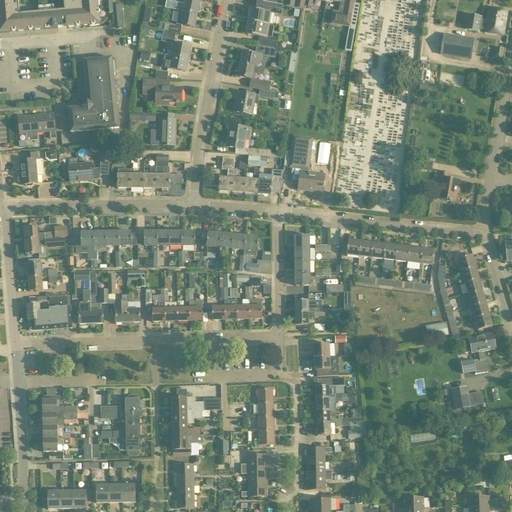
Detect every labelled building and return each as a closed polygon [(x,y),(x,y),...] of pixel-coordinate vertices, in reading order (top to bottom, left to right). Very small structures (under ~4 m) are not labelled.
[(16,0),(18,22),(94,13),(92,0),(16,0)] [(174,11),(179,12),(197,15),(200,1),(195,0),(186,0),(185,7),(175,4),(174,11)] [(286,0),(285,7),(295,9),(296,0),(286,0)] [(311,9),(313,0),(311,0),(296,0),(295,9),(305,10),(305,7),(311,9)] [(340,2),(339,11),(345,13),(346,0),(326,0),(327,0),(340,2)] [(346,0),(345,13),(339,11),(338,13),(333,12),(331,24),(349,28),(354,0),(346,0)] [(251,9),(249,22),(268,26),(270,14),(282,16),(283,6),(267,3),(257,2),(255,10),(251,9)] [(467,15),(465,30),(479,32),(479,29),(485,30),(484,33),(503,36),(507,12),(488,9),(486,21),(481,20),(481,17),(467,15)] [(194,29),(197,15),(179,12),(176,25),(194,29)] [(268,26),(249,22),(246,35),(259,37),(257,46),(276,49),(278,40),(266,38),(268,26)] [(182,28),(169,25),(164,24),(163,32),(176,34),(180,35),(182,28)] [(174,50),(172,57),(188,60),(188,58),(190,58),(191,52),(189,52),(190,47),(174,44),(176,34),(163,32),(161,42),(167,43),(166,49),(174,50)] [(444,35),(441,55),(470,59),(473,40),(444,35)] [(264,69),(265,62),(261,61),(261,57),(274,59),(276,49),(257,46),(256,54),(243,52),(241,65),(264,69)] [(286,72),(295,73),(297,54),(288,53),(286,72)] [(164,62),(162,68),(185,73),(188,60),(172,57),(165,56),(164,62)] [(83,60),(84,70),(113,68),(112,58),(83,60)] [(248,89),(260,91),(269,92),(271,83),(252,79),(253,74),(263,76),(264,69),(241,65),(239,77),(250,79),(248,89)] [(113,68),(84,70),(85,79),(114,76),(113,68)] [(155,79),(167,80),(168,72),(155,71),(155,79)] [(85,79),(86,88),(114,85),(114,76),(85,79)] [(178,104),(179,103),(182,103),(182,89),(167,89),(167,82),(153,81),(142,80),(142,96),(156,96),(155,106),(169,107),(169,103),(176,103),(176,104),(178,104)] [(86,88),(86,96),(115,94),(114,85),(86,88)] [(273,101),(274,94),(275,93),(269,92),(260,91),(259,96),(239,93),(238,104),(236,104),(234,113),(252,116),(254,104),(257,105),(258,98),(273,101)] [(87,102),(84,105),(116,102),(115,94),(86,96),(87,102)] [(117,111),(116,102),(84,105),(82,108),(68,109),(69,115),(117,111)] [(69,115),(70,124),(118,120),(117,111),(69,115)] [(130,113),(129,120),(137,121),(137,120),(154,121),(153,114),(137,113),(130,113)] [(51,140),(56,139),(54,115),(42,116),(43,133),(50,133),(51,140)] [(42,116),(30,117),(33,141),(37,141),(37,134),(38,134),(43,133),(42,116)] [(30,117),(17,118),(19,136),(26,135),(26,142),(32,141),(33,141),(30,117)] [(118,120),(70,124),(70,133),(118,129),(118,120)] [(152,131),(151,146),(159,146),(174,147),(175,121),(160,120),(160,131),(152,131)] [(234,155),(248,156),(260,157),(270,158),(274,158),(283,159),(283,154),(275,154),(271,154),(271,151),(249,149),(249,150),(244,149),(246,141),(249,141),(251,130),(232,126),(230,138),(228,138),(226,148),(235,149),(234,155)] [(312,139),(293,137),(289,168),(301,170),(298,191),(322,194),(324,175),(308,173),(312,139)] [(110,165),(112,148),(101,146),(99,163),(110,165)] [(55,152),(46,155),(48,162),(58,159),(55,152)] [(21,184),(21,186),(25,186),(27,188),(32,187),(33,185),(37,184),(35,160),(39,160),(38,154),(25,155),(25,161),(19,162),(20,176),(18,178),(19,183),(21,184)] [(260,159),(249,158),(248,167),(260,168),(260,159)] [(168,162),(156,162),(156,168),(156,190),(169,190),(169,175),(162,175),(162,168),(168,168),(168,162)] [(432,172),(433,164),(421,162),(420,170),(432,172)] [(70,183),(93,181),(100,180),(99,169),(92,170),(92,164),(69,166),(70,183)] [(234,165),(222,164),(222,170),(227,171),(227,179),(220,178),(219,193),(232,194),(234,171),(234,165)] [(150,175),(144,175),(143,190),(156,190),(156,168),(150,168),(150,175)] [(117,190),(131,190),(131,175),(131,170),(118,170),(118,175),(117,175),(117,190)] [(232,194),(245,195),(246,180),(239,180),(239,175),(239,171),(234,171),(232,194)] [(271,178),(259,177),(259,181),(258,196),(271,197),(271,191),(281,192),(282,172),(272,171),(271,178)] [(458,190),(459,182),(446,180),(447,174),(437,173),(436,183),(441,184),(438,200),(454,203),(456,190),(458,190)] [(131,190),(143,190),(144,175),(131,175),(131,190)] [(169,175),(169,184),(182,184),(182,175),(169,175)] [(246,180),(245,195),(258,196),(259,181),(246,180)] [(23,228),(24,242),(53,240),(53,239),(54,239),(67,238),(67,227),(54,228),(54,233),(44,234),(38,234),(37,227),(23,228)] [(94,233),(81,233),(81,248),(88,247),(88,253),(94,253),(94,233)] [(106,233),(94,233),(94,253),(99,253),(99,247),(106,247),(106,233)] [(118,233),(106,233),(106,247),(119,247),(118,233)] [(131,233),(118,233),(119,247),(131,247),(131,233)] [(157,252),(157,247),(157,233),(144,233),(144,247),(151,247),(151,252),(153,252),(157,252)] [(169,233),(157,233),(157,247),(169,247),(169,233)] [(169,247),(182,247),(182,233),(169,233),(169,247)] [(182,233),(182,247),(194,247),(194,233),(182,233)] [(219,254),(219,249),(221,235),(208,233),(207,247),(206,253),(216,254),(219,254)] [(232,250),(233,236),(221,235),(219,249),(232,250)] [(239,251),(244,251),(246,237),(233,236),(232,250),(239,251)] [(244,251),(244,257),(247,257),(248,256),(256,257),(256,252),(258,238),(246,237),(244,251)] [(294,237),(295,249),(309,249),(308,237),(294,237)] [(25,255),(39,254),(39,247),(45,247),(45,249),(65,248),(65,239),(53,240),(24,242),(25,255)] [(346,256),(360,257),(361,243),(348,241),(346,256)] [(373,244),(361,243),(360,257),(371,259),(373,244)] [(371,259),(383,260),(385,245),(373,244),(371,259)] [(383,260),(396,262),(397,247),(385,245),(383,260)] [(408,263),(409,248),(397,247),(396,262),(408,263)] [(408,263),(420,265),(422,250),(409,248),(408,263)] [(295,249),(295,262),(309,262),(309,249),(295,249)] [(432,266),(434,252),(434,251),(422,250),(420,265),(432,266)] [(458,260),(460,270),(475,266),(472,256),(458,260)] [(344,262),(345,273),(346,278),(352,277),(350,261),(344,262)] [(295,262),(295,275),(309,275),(309,262),(295,262)] [(27,265),(28,279),(42,278),(41,264),(27,265)] [(247,265),(246,272),(257,273),(258,266),(247,265)] [(479,279),(475,266),(460,270),(464,283),(479,279)] [(108,276),(107,276),(107,290),(108,290),(108,296),(116,296),(115,276),(114,276),(114,272),(107,272),(108,276)] [(89,274),(74,274),(74,282),(89,282),(89,274)] [(438,286),(439,290),(445,289),(443,277),(444,275),(437,274),(437,276),(437,280),(438,286)] [(221,289),(221,295),(228,295),(227,289),(231,289),(231,275),(223,275),(223,289),(221,289)] [(295,275),(295,287),(309,287),(309,275),(295,275)] [(43,291),(42,278),(28,279),(29,292),(43,291)] [(464,283),(468,295),(482,291),(479,279),(464,283)] [(440,294),(442,303),(448,301),(446,294),(445,289),(439,290),(440,294)] [(108,296),(108,290),(107,290),(99,291),(100,304),(108,303),(108,296)] [(189,290),(189,303),(189,309),(190,322),(202,322),(201,303),(192,303),(192,290),(189,290)] [(164,304),(164,291),(160,291),(161,304),(158,304),(158,310),(152,310),(152,323),(165,323),(164,309),(164,304)] [(485,303),(482,291),(468,295),(471,308),(485,303)] [(90,325),(89,297),(89,292),(83,292),(83,299),(84,299),(85,304),(77,304),(77,325),(90,325)] [(252,294),(246,294),(246,301),(249,301),(249,320),(262,320),(261,306),(261,301),(253,301),(252,294)] [(127,324),(126,296),(122,296),(122,304),(115,304),(115,324),(127,324)] [(132,296),(126,296),(127,324),(140,323),(140,312),(140,306),(140,304),(133,304),(132,304),(132,296)] [(27,306),(28,321),(29,321),(30,332),(72,328),(70,297),(49,299),(50,312),(39,312),(39,305),(27,306)] [(95,297),(89,297),(90,325),(103,324),(103,311),(100,311),(100,305),(99,305),(95,305),(95,297)] [(168,304),(164,304),(164,309),(165,323),(178,322),(177,309),(177,301),(168,301),(168,304)] [(224,302),(224,308),(224,321),(238,321),(237,307),(236,307),(236,301),(230,301),(228,301),(224,302)] [(243,307),(237,307),(238,321),(249,320),(249,301),(246,301),(243,301),(243,307)] [(442,303),(445,312),(446,315),(452,313),(449,305),(448,301),(442,303)] [(295,302),(295,314),(314,313),(314,310),(314,302),(308,302),(295,302)] [(471,308),(474,319),(489,315),(485,303),(471,308)] [(212,321),(224,321),(224,308),(212,308),(212,321)] [(189,309),(177,309),(178,322),(190,322),(189,309)] [(327,313),(314,313),(295,314),(295,326),(308,326),(308,319),(314,319),(314,317),(327,317),(327,314),(327,313)] [(455,323),(453,317),(452,313),(446,315),(449,326),(455,325),(455,323)] [(492,327),(489,315),(474,319),(478,331),(492,327)] [(425,335),(447,335),(447,324),(425,324),(425,335)] [(452,338),(458,336),(455,325),(449,326),(452,338)] [(475,373),(475,375),(487,373),(485,360),(483,361),(481,352),(495,350),(493,335),(469,339),(471,354),(474,354),(475,362),(473,362),(473,361),(461,363),(463,375),(475,373)] [(313,346),(314,359),(329,358),(329,345),(313,346)] [(329,358),(314,359),(314,371),(316,371),(317,378),(330,377),(329,358)] [(318,388),(315,388),(315,396),(316,399),(319,399),(335,399),(335,395),(335,387),(344,387),(344,379),(318,380),(318,388)] [(416,379),(417,394),(425,393),(424,379),(416,379)] [(455,409),(468,407),(465,387),(451,389),(455,409)] [(257,390),(258,405),(273,404),(272,390),(257,390)] [(119,407),(119,413),(125,413),(140,413),(140,400),(138,400),(138,397),(136,395),(129,395),(127,397),(127,400),(125,400),(119,401),(119,407)] [(319,399),(316,399),(316,405),(316,412),(329,411),(335,411),(335,402),(342,402),(342,395),(335,395),(335,399),(319,399)] [(42,401),(42,414),(77,413),(77,407),(62,407),(62,408),(57,408),(57,402),(59,402),(59,397),(44,397),(44,401),(42,401)] [(186,399),(171,399),(172,412),(204,411),(212,411),(212,400),(204,400),(204,403),(195,403),(195,398),(186,398),(186,399)] [(221,399),(212,400),(212,411),(212,412),(221,411),(221,399)] [(258,417),(273,417),(273,404),(258,405),(258,417)] [(442,417),(439,407),(428,409),(430,420),(442,417)] [(361,410),(353,410),(354,419),(361,419),(362,419),(361,410)] [(194,425),(194,420),(201,420),(201,412),(204,412),(204,411),(172,412),(172,425),(187,425),(194,425)] [(316,412),(315,412),(315,418),(316,418),(316,420),(317,424),(330,423),(336,423),(335,420),(335,411),(329,411),(316,412)] [(77,421),(77,413),(42,414),(42,427),(57,427),(57,420),(62,420),(62,421),(77,421)] [(101,413),(101,420),(119,420),(119,419),(125,419),(125,426),(140,426),(140,413),(125,413),(119,413),(101,413)] [(258,417),(258,432),(274,431),(273,417),(258,417)] [(330,423),(317,424),(317,436),(330,436),(330,423)] [(172,425),(172,437),(200,437),(200,432),(200,430),(187,430),(187,425),(172,425)] [(101,439),(109,439),(140,439),(140,426),(125,426),(119,426),(119,432),(101,433),(101,439)] [(57,427),(42,427),(43,439),(70,439),(74,439),(74,435),(70,435),(63,435),(63,427),(57,427)] [(258,432),(259,446),(274,446),(274,431),(258,432)] [(362,439),(362,431),(348,432),(348,440),(362,439)] [(435,433),(409,434),(410,446),(436,445),(435,433)] [(200,437),(172,437),(173,451),(187,450),(187,444),(203,443),(202,437),(200,437)] [(70,439),(43,439),(43,453),(49,453),(49,460),(63,460),(63,452),(58,452),(57,446),(64,446),(64,445),(70,445),(70,439)] [(113,443),(120,444),(125,444),(126,452),(127,452),(127,456),(129,458),(137,457),(139,455),(139,451),(140,451),(140,439),(109,439),(109,443),(113,443)] [(218,442),(218,456),(227,456),(227,441),(219,442),(218,442)] [(91,446),(92,459),(100,459),(100,446),(97,446),(91,446)] [(325,461),(324,454),(331,453),(331,449),(306,449),(306,461),(325,461)] [(265,456),(247,456),(247,466),(241,466),(241,470),(265,469),(265,456)] [(511,460),(502,462),(504,475),(511,473),(511,460)] [(325,461),(306,461),(306,477),(331,476),(331,471),(325,472),(325,461)] [(173,474),(174,480),(193,479),(193,465),(176,465),(176,474),(173,474)] [(248,482),(248,483),(266,483),(265,469),(241,470),(241,476),(247,475),(248,482)] [(332,481),(331,476),(306,477),(307,491),(325,491),(325,481),(332,481)] [(176,487),(176,494),(194,493),(193,479),(174,480),(174,487),(176,487)] [(488,488),(494,488),(494,480),(488,480),(481,480),(481,488),(488,488)] [(266,497),(266,483),(248,483),(248,493),(241,493),(241,498),(248,498),(266,497)] [(109,486),(96,486),(96,504),(109,504),(109,486)] [(123,486),(109,486),(109,504),(123,504),(123,486)] [(135,504),(135,486),(123,486),(123,504),(135,504)] [(48,510),(61,510),(60,492),(47,492),(48,510)] [(74,492),(60,492),(61,510),(74,510),(74,492)] [(87,510),(86,492),(74,492),(74,510),(87,510)] [(176,502),(174,502),(174,510),(194,509),(194,493),(176,494),(176,502)] [(468,497),(469,507),(489,507),(489,497),(468,497)] [(403,511),(423,511),(423,498),(403,499),(403,511)] [(312,505),(312,511),(330,511),(330,500),(311,500),(311,505),(312,505)]
